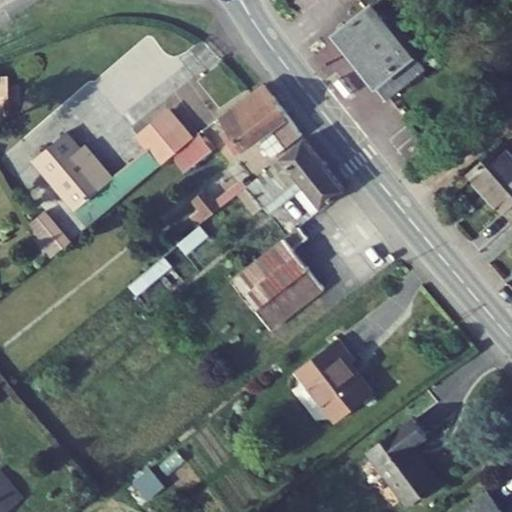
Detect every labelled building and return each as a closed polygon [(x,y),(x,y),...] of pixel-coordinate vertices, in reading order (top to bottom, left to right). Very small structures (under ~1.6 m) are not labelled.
[(379,85),(416,57),(372,0),(354,0),(329,20),(379,85)] [(273,95),(266,87),(223,118),(230,127),(273,95)] [(230,127),(223,132),(239,152),(259,138),(273,157),(304,135),(273,95),(230,127)] [(135,128),(157,158),(168,150),(189,134),(167,104),(135,128)] [(71,126),(36,153),(78,207),(117,178),(94,148),(90,152),(71,126)] [(168,150),(183,169),(211,148),(197,129),(189,134),(168,150)] [(299,191),(315,213),(347,189),(307,138),(239,187),(257,209),(265,203),(271,211),(299,191)] [(502,157),(491,145),(455,178),(499,225),(511,213),(511,149),(511,148),(502,157)] [(46,208),(29,223),(55,253),(72,238),(46,208)] [(511,213),(499,225),(511,238),(511,213)] [(300,223),(230,273),(266,323),(320,284),(292,246),(309,234),(300,223)] [(189,251),(207,234),(199,226),(181,242),(189,251)] [(164,256),(130,284),(138,293),(172,265),(164,256)] [(339,344),(295,373),(331,428),(368,404),(349,375),(356,370),(339,344)] [(369,447),(404,501),(437,480),(413,443),(424,436),(412,418),(369,447)] [(0,511),(4,511),(21,499),(0,472),(0,511)] [(493,511),(484,497),(459,511),(493,511)]
